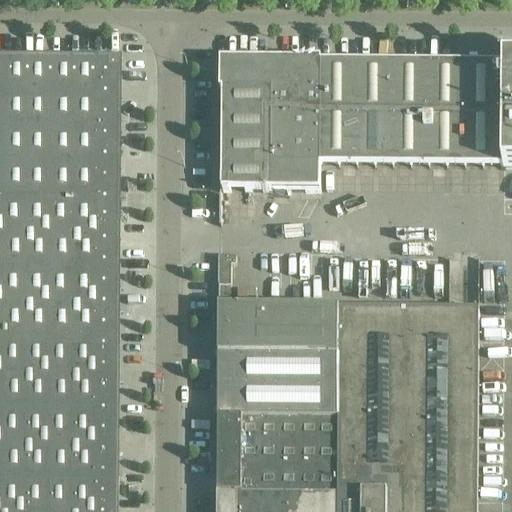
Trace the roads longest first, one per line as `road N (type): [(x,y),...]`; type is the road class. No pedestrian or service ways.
road 1 (unknown): [(167,237),(482,243),(505,300),(511,481)]
road 2 (unclassified): [(165,511),(169,23)]
road 3 (unclassified): [(511,24),(169,23)]
road 4 (unclassified): [(169,23),(0,18)]
